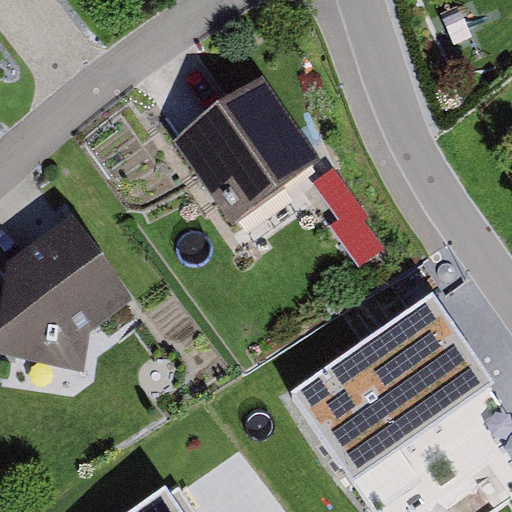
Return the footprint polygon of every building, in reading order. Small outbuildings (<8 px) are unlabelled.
[(323,168),(264,85),(174,150),(175,152),(212,203),(233,232),(323,168)] [(310,187),(368,265),(396,245),(337,166),(310,187)] [(0,365),(85,376),(90,341),(133,310),(72,227),(7,274),(0,325),(0,365)] [(511,412),(437,304),(295,402),(371,511),(391,511),(511,429),(511,412)] [(180,511),(166,491),(135,511),(180,511)]
